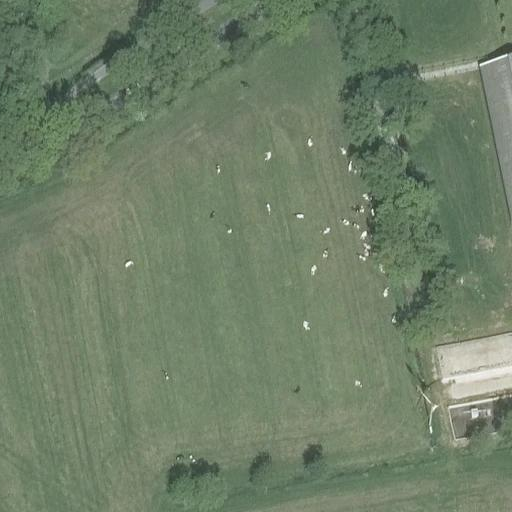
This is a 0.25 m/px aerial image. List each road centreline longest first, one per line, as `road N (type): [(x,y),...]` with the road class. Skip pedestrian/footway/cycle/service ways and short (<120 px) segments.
road 1 (tertiary): [(0,166),(59,139),(266,0)]
road 2 (track): [(59,139),(23,0)]
